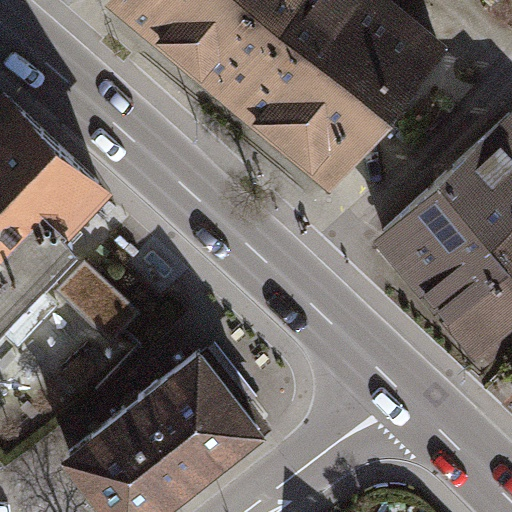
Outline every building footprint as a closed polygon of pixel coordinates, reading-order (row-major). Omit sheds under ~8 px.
[(437,45),(381,0),(117,0),(330,174),(437,45)] [(0,291),(109,177),(0,75),(0,74),(0,291)] [(511,297),(511,109),(377,228),(471,334),(511,297)] [(85,254),(57,282),(112,336),(140,307),(85,254)] [(200,336),(60,446),(111,511),(151,511),(267,421),(200,336)] [(511,379),(503,388),(511,397),(511,379)]
